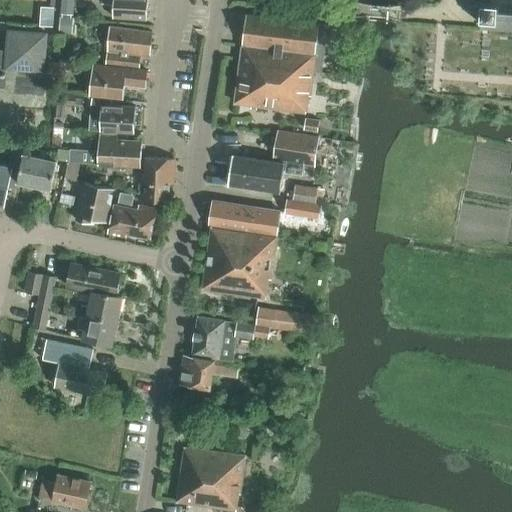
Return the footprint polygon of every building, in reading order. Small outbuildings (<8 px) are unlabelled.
[(45,0),(44,13),(59,14),(59,0),(45,0)] [(113,16),(147,18),(147,0),(102,0),(102,2),(114,2),(113,16)] [(511,0),(484,0),(483,26),(511,27),(511,0)] [(312,71),(313,72),(321,73),(327,26),(246,15),(242,45),(314,55),(312,71)] [(107,64),(140,67),(141,55),(148,56),(151,30),(111,25),(107,64)] [(0,85),(4,85),(5,68),(43,71),(46,33),(8,30),(6,50),(0,49),(0,85)] [(314,55),(242,45),(234,103),(305,112),(307,96),(310,96),(313,72),(312,71),(314,55)] [(90,93),(123,96),(125,84),(146,86),(148,70),(93,64),(90,93)] [(78,104),(79,95),(66,94),(66,103),(78,104)] [(100,130),(135,133),(137,106),(111,104),(111,98),(91,97),(90,114),(101,114),(100,130)] [(306,130),(318,130),(319,119),(307,119),(306,130)] [(286,162),(286,164),(232,156),(228,184),(280,192),(284,171),(302,174),(304,164),(315,166),(319,137),(279,131),(275,160),(286,162)] [(99,164),(141,166),(142,140),(117,138),(117,134),(100,133),(99,164)] [(0,165),(0,204),(4,205),(8,187),(13,188),(14,180),(51,188),(57,160),(28,154),(30,148),(17,145),(12,168),(0,165)] [(139,198),(169,200),(170,183),(173,182),(175,158),(146,156),(145,172),(141,172),(139,198)] [(77,219),(93,222),(94,217),(106,220),(113,187),(85,181),(77,219)] [(293,199),(316,203),(318,188),(296,184),(293,199)] [(130,206),(133,193),(117,189),(115,203),(114,203),(109,232),(125,235),(126,232),(150,237),(156,207),(141,204),(140,208),(130,206)] [(211,224),(277,233),(280,213),(214,203),(211,224)] [(311,236),(329,239),(331,223),(328,219),(314,217),(311,236)] [(203,289),(266,298),(268,280),(271,280),(277,237),(212,228),(203,289)] [(92,288),(116,294),(120,272),(70,262),(66,285),(92,290),(92,288)] [(40,294),(51,296),(55,276),(30,270),(25,291),(40,294)] [(87,313),(117,320),(122,295),(116,294),(92,288),(92,290),(87,313)] [(37,310),(48,312),(51,296),(40,294),(37,310)] [(270,328),(312,334),(315,316),(258,308),(256,322),(271,324),(270,328)] [(34,326),(45,329),(48,312),(37,310),(34,326)] [(83,337),(112,344),(117,320),(87,313),(83,337)] [(220,357),(234,360),(237,336),(254,338),(254,336),(269,338),(270,328),(271,324),(256,322),(256,326),(200,316),(194,353),(220,357)] [(65,355),(91,359),(93,343),(67,339),(65,355)] [(238,376),(240,364),(215,361),(215,360),(185,355),(180,384),(210,388),(213,373),(238,376)] [(55,386),(101,395),(106,371),(60,361),(55,386)] [(177,502),(236,511),(239,495),(241,495),(246,456),(186,447),(177,502)] [(52,499),(85,506),(90,480),(57,473),(56,482),(42,479),(39,493),(52,496),(52,499)]
